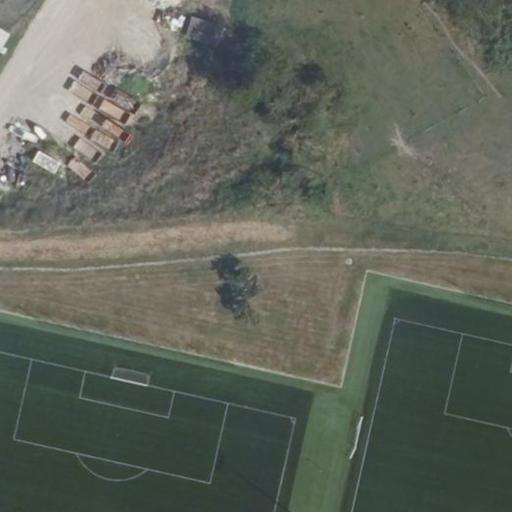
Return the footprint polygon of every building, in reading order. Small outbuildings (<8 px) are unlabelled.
[(191,16),(184,37),(215,47),(222,26),(191,16)] [(0,48),(9,34),(0,27),(0,48)] [(157,58),(151,70),(176,82),(182,70),(157,58)] [(76,151),(99,163),(105,151),(82,139),(76,151)] [(35,150),(30,163),(55,172),(60,160),(35,150)]
